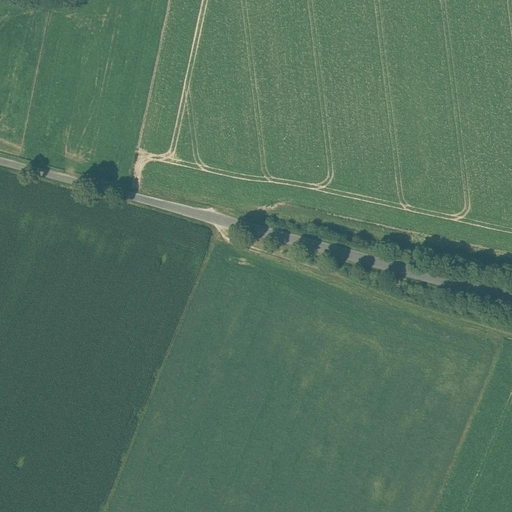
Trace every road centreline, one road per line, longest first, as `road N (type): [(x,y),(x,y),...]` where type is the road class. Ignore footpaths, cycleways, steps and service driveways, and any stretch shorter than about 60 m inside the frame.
road 1 (unclassified): [(0,161),(511,296)]
road 2 (track): [(511,337),(239,245),(213,218)]
